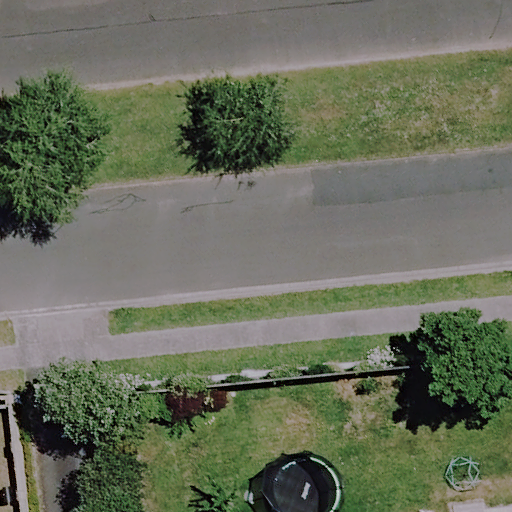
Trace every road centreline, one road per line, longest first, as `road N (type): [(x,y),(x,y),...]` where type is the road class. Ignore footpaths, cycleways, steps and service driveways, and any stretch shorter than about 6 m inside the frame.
road 1 (residential): [(511,198),(0,247)]
road 2 (residential): [(0,38),(355,0)]
